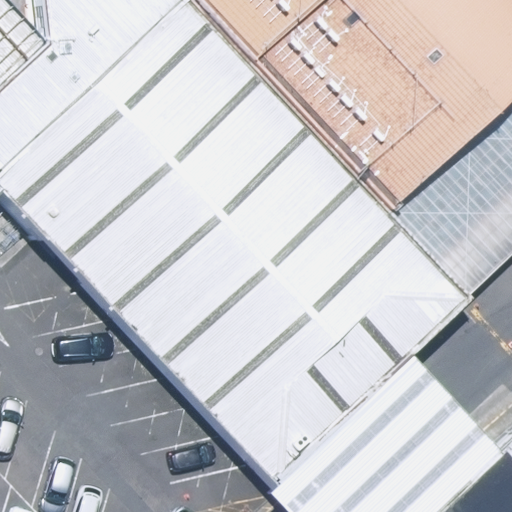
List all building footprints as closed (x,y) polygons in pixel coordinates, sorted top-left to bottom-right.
[(0,153),(161,0),(24,0),(30,44),(0,72),(0,153)] [(369,211),(168,0),(161,0),(0,153),(0,208),(290,511),(410,511),(485,441),(450,405),(392,344),(446,293),(369,211)] [(511,75),(511,1),(511,0),(168,0),(369,211),(422,161),(511,75)] [(0,72),(30,44),(0,12),(0,72)] [(511,511),(511,420),(413,511),(511,511)]
